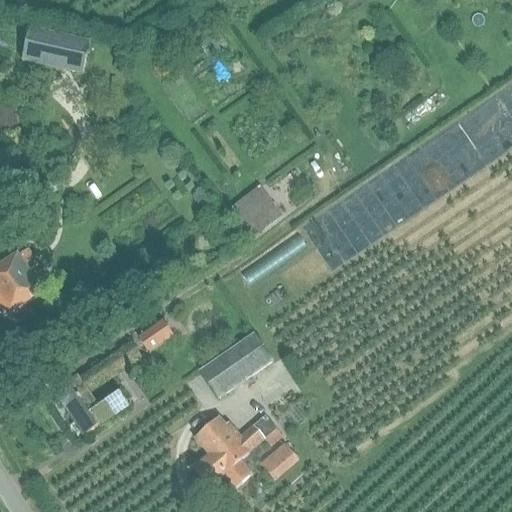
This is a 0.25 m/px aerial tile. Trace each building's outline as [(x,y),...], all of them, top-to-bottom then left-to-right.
[(91,44),(30,31),(23,63),(83,77),(91,44)] [(406,114),(435,91),(429,83),(400,107),(406,114)] [(352,119),(341,128),(357,151),(369,143),(352,119)] [(259,191),(230,213),(254,244),(283,222),(259,191)] [(0,270),(0,313),(5,321),(10,318),(13,323),(17,324),(21,323),(25,321),(27,318),(27,313),(24,308),(44,296),(29,274),(39,267),(29,252),(18,259),(18,258),(0,270)] [(139,340),(150,355),(173,339),(163,324),(139,340)] [(254,337),(201,373),(220,400),(273,364),(254,337)] [(120,399),(100,412),(89,397),(141,360),(131,345),(79,382),(78,381),(69,387),(68,387),(55,396),(85,440),(99,431),(98,430),(127,410),(120,399)] [(312,416),(301,400),(276,418),(287,434),(312,416)] [(196,440),(210,457),(195,471),(211,489),(225,477),(236,491),(253,476),(241,463),(250,456),(249,455),(265,441),(271,449),(283,438),(266,418),(241,439),(229,425),(226,428),(219,420),(196,440)] [(299,461),(286,446),(261,467),(274,482),(299,461)]
